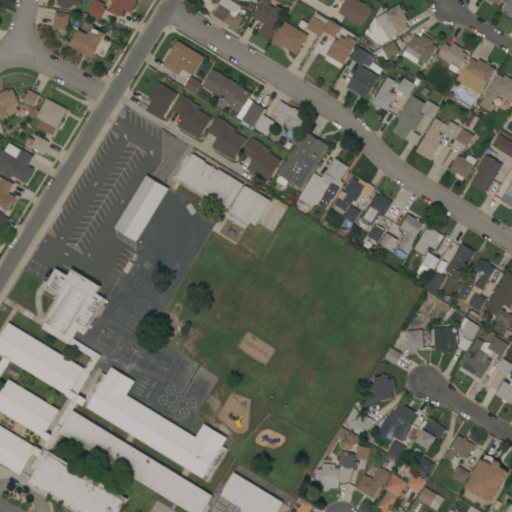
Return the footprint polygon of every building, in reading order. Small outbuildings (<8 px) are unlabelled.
[(81,0),(82,4),(72,5),(72,8),(70,8),(62,9),(62,5),(57,5),(57,0),(81,0)] [(97,0),(105,4),(104,7),(106,8),(100,19),(89,14),(93,0),(97,0)] [(135,0),(135,1),(136,2),(131,13),(123,9),(122,11),(122,13),(121,15),(120,16),(119,17),(108,11),(113,1),(110,0),(135,0)] [(230,0),(241,7),(237,14),(243,18),(236,30),(213,15),(220,4),(216,2),(215,4),(211,2),(212,0),(230,0)] [(262,0),(271,0),(269,4),(275,7),(276,5),(284,9),(273,28),(276,29),(270,40),(258,33),(264,23),(259,20),(258,21),(252,18),(262,0)] [(338,13),(346,0),(358,0),(372,8),(361,26),(338,13)] [(507,0),(511,0),(511,15),(510,17),(507,15),(508,13),(502,9),(507,0)] [(389,40),(379,22),(378,23),(375,18),(398,4),(402,10),(404,9),(406,12),(404,13),(408,21),(405,22),(408,28),(389,40)] [(55,12),(59,12),(59,11),(67,12),(67,13),(69,14),(67,30),(53,29),(55,12)] [(316,12),(328,20),(318,35),(306,28),(316,12)] [(334,37),(323,30),(329,19),(341,26),(334,37)] [(93,59),(81,53),(82,51),(70,45),(79,29),(79,30),(84,20),(94,25),(93,27),(101,31),(106,33),(93,59)] [(296,54),(283,46),(282,48),(271,42),(284,21),(308,35),(296,54)] [(335,38),(337,39),(340,35),(344,37),(345,34),(352,39),(351,42),(355,44),(343,65),(342,64),(340,67),(331,62),(333,58),(325,54),(335,38)] [(419,38),(422,34),(433,41),(432,43),(437,46),(426,64),(418,59),(416,63),(402,55),(414,35),(419,38)] [(191,74),(189,76),(181,75),(180,74),(179,75),(163,66),(178,41),(204,57),(193,76),(191,74)] [(382,47),(383,48),(394,41),(400,52),(388,59),(386,60),(373,52),(382,47)] [(464,49),(463,51),(468,55),(459,68),(438,55),(445,43),(451,47),(453,43),(464,49)] [(363,63),(362,65),(350,58),(357,46),(374,57),(368,66),(363,63)] [(487,83),(486,83),(480,94),(455,80),(468,59),(470,61),(472,58),(477,62),(479,59),(486,63),(487,61),(491,63),(490,66),(495,69),(487,83)] [(366,99),(346,87),(359,65),(379,77),(366,99)] [(212,69),(217,72),(217,71),(222,74),(222,75),(253,94),(245,106),(244,106),(240,113),(227,105),(225,110),(215,104),(219,96),(202,86),(212,69)] [(504,77),(505,75),(511,79),(511,101),(498,92),(498,93),(499,94),(497,97),(496,96),(492,103),(495,105),(494,107),(495,108),(494,110),(493,109),(491,112),(479,105),(498,74),(504,77)] [(191,76),(202,83),(195,94),(184,88),(191,76)] [(387,77),(395,81),(389,91),(393,93),(394,92),(395,93),(394,95),(395,95),(388,106),(390,106),(387,111),(381,108),(380,110),(375,107),(376,105),(372,103),(387,77)] [(416,85),(405,102),(395,95),(398,90),(396,89),(404,77),(416,85)] [(176,95),(177,95),(175,98),(162,120),(146,110),(151,100),(149,99),(159,82),(177,93),(176,95)] [(0,92),(8,89),(8,91),(13,89),(20,104),(15,106),(17,111),(8,115),(8,116),(1,119),(0,116),(0,92)] [(40,95),(34,107),(23,102),(30,90),(40,95)] [(198,139),(177,125),(182,117),(173,111),(183,95),(194,102),(193,102),(200,107),(198,109),(212,118),(198,139)] [(425,103),(419,112),(424,115),(414,132),(420,135),(415,145),(392,132),(400,119),(398,118),(412,95),(425,103)] [(68,109),(58,127),(57,126),(52,135),(35,126),(39,119),(37,117),(47,98),(68,109)] [(439,106),(431,118),(420,112),(428,100),(439,106)] [(253,101),(265,108),(254,127),(242,120),(253,101)] [(293,109),(294,107),(299,110),(298,112),(310,119),(302,132),(283,121),(281,124),(276,120),(277,117),(272,114),(280,101),(293,109)] [(263,115),(274,121),(266,135),(255,128),(263,115)] [(233,160),(211,147),(217,138),(207,132),(217,116),(228,123),(228,124),(234,128),(233,130),(246,139),(233,160)] [(435,118),(445,124),(439,134),(442,136),(439,142),(441,143),(431,160),(416,151),(435,118)] [(451,121),(458,126),(461,121),(464,123),(461,127),(461,128),(455,139),(444,132),(451,121)] [(474,135),(467,147),(457,140),(464,129),(474,135)] [(301,189),(294,184),(293,186),(287,183),(288,181),(278,174),(305,131),(317,139),(318,138),(323,141),(323,142),(328,146),(301,189)] [(511,158),(492,145),(499,134),(501,135),(503,132),(510,136),(508,140),(511,142),(511,158)] [(50,142),(43,154),(25,144),(31,134),(36,137),(37,135),(50,142)] [(295,144),(291,152),(277,144),(282,136),(295,144)] [(247,168),(252,159),(243,153),(252,137),(263,144),(263,145),(270,149),(269,152),(282,160),(269,181),(247,168)] [(0,152),(2,149),(4,151),(9,143),(21,150),(22,149),(34,156),(28,165),(34,169),(25,183),(13,175),(10,179),(0,172),(0,152)] [(177,178),(192,153),(205,161),(205,162),(217,170),(218,169),(244,184),(229,209),(177,178)] [(488,190),(487,190),(486,192),(470,183),(478,171),(476,169),(485,154),(503,165),(488,190)] [(465,178),(464,178),(462,181),(455,176),(457,173),(449,169),(458,155),(462,158),(463,157),(465,158),(465,159),(466,160),(469,155),(476,159),(473,164),(473,165),(465,178)] [(299,198),(314,173),(322,178),(335,158),(352,169),(332,200),(326,209),(318,204),(311,206),(299,198)] [(137,241),(115,228),(147,175),(168,188),(137,241)] [(368,198),(361,194),(356,202),(353,200),(350,205),(337,197),(341,190),(343,191),(354,175),(367,183),(367,182),(375,187),(368,198)] [(0,205),(0,176),(14,184),(9,193),(15,196),(8,210),(0,205)] [(511,207),(501,200),(510,185),(509,185),(511,179),(511,207)] [(245,185),(270,200),(256,224),(231,209),(245,185)] [(393,202),(383,217),(379,214),(372,226),(371,225),(368,229),(367,231),(358,225),(359,223),(358,223),(375,194),(380,197),(381,194),(393,202)] [(350,205),(360,211),(353,223),(343,217),(350,205)] [(0,226),(0,213),(10,219),(4,229),(0,226)] [(407,252),(398,246),(402,240),(401,239),(404,235),(405,235),(407,232),(400,227),(408,214),(423,223),(416,236),(417,236),(407,252)] [(378,242),(367,236),(378,217),(389,224),(378,242)] [(428,226),(444,236),(436,249),(429,245),(424,255),(414,249),(428,226)] [(391,250),(379,242),(386,232),(398,240),(391,250)] [(462,243),(475,252),(464,269),(466,271),(459,283),(450,277),(452,274),(445,270),(462,243)] [(433,271),(430,269),(425,277),(424,277),(422,280),(417,277),(419,273),(416,272),(428,252),(440,259),(433,271)] [(468,304),(475,292),(471,290),(465,300),(457,295),(480,258),(484,261),(485,260),(490,263),(489,264),(496,268),(479,295),(487,299),(480,310),(468,304)] [(0,362),(1,363),(5,357),(0,354),(0,337),(9,322),(85,368),(92,357),(70,344),(69,345),(42,328),(62,296),(46,286),(56,269),(69,276),(73,269),(101,286),(97,293),(106,299),(84,335),(78,331),(73,339),(100,355),(89,373),(90,373),(77,395),(79,396),(79,395),(85,398),(101,372),(106,375),(112,367),(135,381),(126,395),(196,437),(204,424),(227,438),(222,446),(227,449),(208,481),(77,402),(63,426),(57,423),(72,399),(66,396),(66,394),(11,361),(7,368),(6,367),(0,376),(0,393),(9,379),(60,410),(47,431),(51,434),(57,424),(63,428),(73,411),(212,495),(201,511),(190,511),(61,433),(50,451),(128,499),(120,511),(74,511),(28,484),(36,471),(31,468),(38,456),(33,453),(20,475),(0,462),(0,362)] [(435,296),(423,289),(434,270),(446,277),(435,296)] [(508,271),(511,273),(511,304),(510,308),(503,304),(496,316),(485,309),(508,271)] [(511,317),(505,329),(493,321),(501,309),(511,315),(511,317)] [(471,340),(470,340),(470,341),(472,342),(466,352),(458,347),(456,350),(443,351),(435,351),(434,328),(453,327),(453,332),(457,332),(458,344),(463,336),(459,333),(462,329),(459,327),(465,318),(480,327),(471,340)] [(407,331),(422,329),(424,352),(409,353),(408,350),(402,353),(402,354),(396,365),(384,358),(391,347),(394,349),(407,341),(407,331)] [(502,357),(494,352),(489,355),(484,363),(483,363),(476,376),(475,376),(473,379),(459,370),(468,353),(477,338),(484,342),(490,343),(494,336),(509,344),(502,357)] [(511,368),(507,377),(495,370),(502,358),(511,363),(511,368)] [(375,402),(376,405),(365,408),(363,400),(365,399),(365,397),(368,396),(366,391),(370,390),(368,385),(373,384),(374,378),(387,374),(388,379),(394,378),(397,390),(392,391),(393,397),(375,402)] [(506,401),(505,403),(501,400),(502,399),(495,394),(503,381),(509,384),(511,379),(511,402),(511,404),(506,401)] [(402,442),(394,437),(391,441),(377,433),(387,416),(388,417),(392,411),(394,413),(399,405),(402,407),(404,405),(415,412),(413,414),(417,417),(402,442)] [(365,433),(364,432),(360,435),(354,431),(356,427),(346,421),(354,408),(377,422),(365,433)] [(447,429),(442,438),(438,435),(429,449),(416,441),(422,431),(419,429),(424,420),(428,422),(428,421),(428,418),(447,429)] [(458,435),(463,438),(464,437),(467,438),(466,440),(474,444),(466,458),(462,456),(461,457),(458,456),(459,454),(457,453),(455,456),(459,459),(456,464),(451,461),(452,460),(445,456),(458,435)] [(387,453),(394,441),(406,448),(398,460),(387,453)] [(367,460),(355,457),(358,445),(370,448),(367,460)] [(351,468),(341,466),(338,489),(332,488),(320,491),(320,487),(319,487),(320,484),(320,483),(315,483),(316,469),(322,469),(323,463),(335,464),(339,462),(342,450),(355,454),(351,468)] [(435,464),(428,475),(417,468),(424,457),(435,464)] [(492,501),(466,485),(472,475),(471,474),(481,457),(492,464),(494,461),(496,460),(498,460),(500,462),(501,463),(502,465),(501,466),(509,471),(503,480),(504,481),(492,501)] [(458,466),(460,466),(468,471),(470,473),(463,484),(451,477),(458,466)] [(356,488),(364,474),(372,479),(374,476),(374,475),(378,468),(379,469),(380,467),(390,472),(382,486),(382,487),(375,499),(356,488)] [(283,503),(277,511),(241,511),(240,511),(241,508),(220,496),(234,472),(283,503)] [(387,490),(384,488),(393,474),(407,483),(401,492),(405,494),(402,499),(401,498),(394,510),(395,510),(394,511),(383,511),(380,510),(381,509),(377,507),(387,490)] [(426,481),(419,493),(407,485),(414,474),(426,481)] [(444,499),(437,511),(429,507),(430,506),(418,499),(425,487),(444,499)] [(313,505),(309,511),(289,511),(295,504),(296,505),(301,498),(313,505)]
